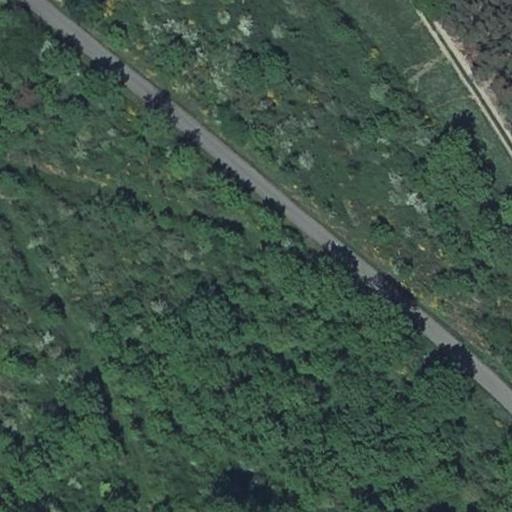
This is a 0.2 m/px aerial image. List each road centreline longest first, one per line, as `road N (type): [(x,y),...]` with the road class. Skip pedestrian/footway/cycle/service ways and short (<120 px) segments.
road 1 (residential): [(511,402),(33,0)]
road 2 (track): [(511,153),(410,0)]
